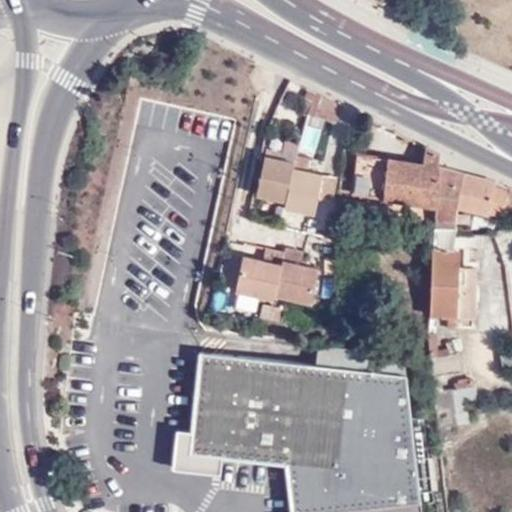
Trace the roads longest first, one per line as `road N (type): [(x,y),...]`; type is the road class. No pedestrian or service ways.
road 1 (secondary): [(51,511),(31,438),(27,372),(48,128),(105,14)]
road 2 (primary): [(166,0),(511,160)]
road 3 (secondary): [(26,0),(0,310)]
road 4 (primary): [(511,145),(440,89),(275,0)]
